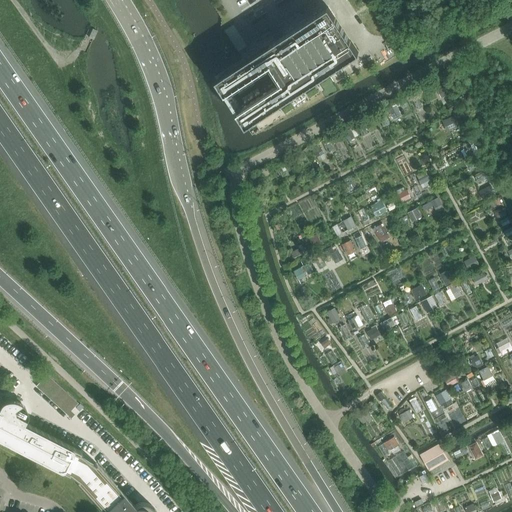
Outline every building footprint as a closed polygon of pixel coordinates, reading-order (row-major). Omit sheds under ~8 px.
[(236,110),(246,126),(359,53),(329,6),(216,79),(225,92),(236,110)] [(233,25),(225,31),(239,52),(247,46),(233,25)] [(92,28),(88,37),(90,38),(93,39),(97,30),(92,28)] [(397,108),(387,113),(393,123),(402,118),(397,108)] [(358,128),(362,138),(375,132),(371,123),(358,128)] [(329,141),(323,144),(328,155),(334,152),(329,141)] [(284,163),(276,166),(281,177),(289,174),(284,163)] [(475,177),(478,182),(488,175),(486,171),(475,177)] [(428,175),(419,180),(425,191),(434,186),(428,175)] [(466,185),(456,190),(462,202),(472,197),(466,185)] [(476,195),(480,201),(489,196),(485,190),(476,195)] [(405,192),(398,196),(403,204),(410,201),(405,192)] [(371,207),(376,216),(387,210),(381,201),(371,207)] [(416,209),(406,214),(410,223),(421,217),(416,209)] [(495,212),(498,219),(505,215),(502,209),(495,212)] [(363,210),(358,212),(364,225),(370,222),(363,210)] [(351,218),(343,222),(347,231),(355,227),(351,218)] [(383,226),(374,231),(379,240),(388,235),(383,226)] [(362,237),(355,239),(358,249),(366,246),(362,237)] [(350,241),(342,245),(346,256),(355,252),(350,241)] [(338,250),(329,255),(335,266),(344,261),(338,250)] [(473,254),(462,260),(468,271),(479,265),(473,254)] [(320,257),(314,260),(320,270),(326,267),(320,257)] [(447,269),(439,273),(446,286),(454,281),(447,269)] [(434,277),(428,280),(433,293),(440,290),(434,277)] [(456,285),(447,290),(452,301),(462,295),(456,285)] [(364,304),(359,307),(368,322),(374,319),(364,304)] [(334,308),(327,312),(332,322),(340,318),(334,308)] [(403,311),(397,314),(403,325),(408,322),(403,311)] [(381,322),(384,329),(395,323),(392,317),(381,322)] [(403,334),(407,342),(416,337),(411,328),(403,334)] [(364,334),(358,337),(363,346),(369,342),(364,334)] [(496,349),(500,355),(511,348),(509,342),(496,349)] [(488,367),(478,372),(486,388),(495,384),(488,367)] [(444,391),(435,396),(439,403),(448,399),(444,391)] [(0,439),(69,474),(69,473),(71,474),(75,478),(77,479),(94,463),(81,453),(80,452),(81,451),(80,451),(26,423),(24,422),(22,421),(25,416),(25,415),(26,414),(26,413),(26,412),(26,411),(26,410),(26,409),(25,408),(25,407),(25,406),(24,405),(24,404),(23,404),(22,403),(21,402),(20,401),(20,400),(20,399),(19,398),(19,397),(18,397),(17,397),(16,397),(15,397),(15,398),(14,398),(13,398),(12,398),(11,397),(10,397),(9,397),(8,397),(7,398),(6,398),(5,398),(4,399),(3,399),(2,400),(1,400),(0,401),(0,439)] [(416,399),(411,402),(416,411),(421,408),(416,399)] [(399,415),(403,423),(413,417),(409,410),(399,415)] [(440,444),(421,455),(429,469),(448,458),(440,444)] [(77,479),(76,480),(104,511),(157,511),(156,511),(156,510),(156,509),(155,509),(155,508),(154,507),(154,506),(153,506),(152,505),(151,505),(151,504),(150,504),(149,503),(148,503),(147,503),(147,502),(146,502),(145,502),(144,502),(143,502),(142,502),(141,502),(140,502),(140,503),(139,503),(138,503),(137,503),(137,504),(136,504),(135,504),(135,505),(134,505),(133,504),(95,462),(94,463),(77,479)]
